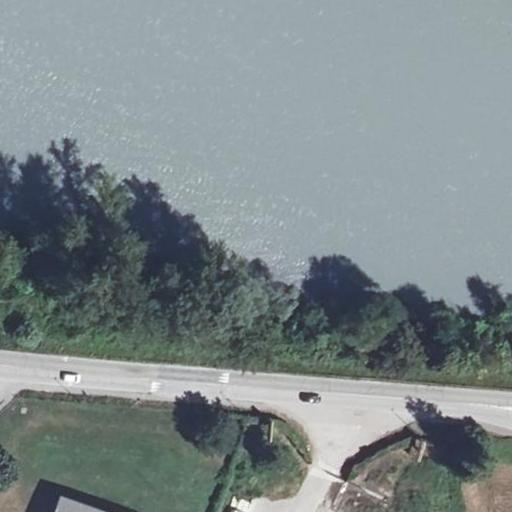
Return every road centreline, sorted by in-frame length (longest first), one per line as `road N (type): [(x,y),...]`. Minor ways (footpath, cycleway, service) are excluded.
road 1 (tertiary): [(14,367),(113,387),(511,422)]
road 2 (tertiary): [(511,389),(326,371),(234,378),(14,367)]
